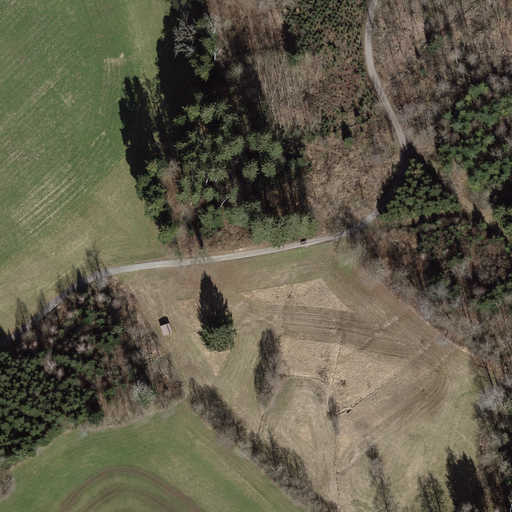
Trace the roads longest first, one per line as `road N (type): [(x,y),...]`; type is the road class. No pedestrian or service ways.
road 1 (track): [(0,344),(93,277),(284,249),(366,222),(404,163),(402,131),(368,54),(373,0)]
road 2 (track): [(511,242),(423,167),(402,138)]
